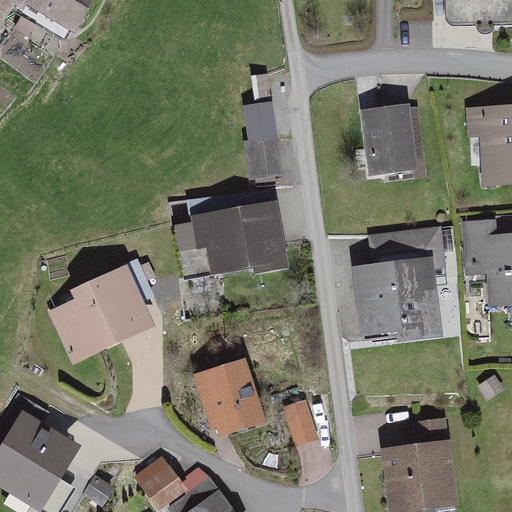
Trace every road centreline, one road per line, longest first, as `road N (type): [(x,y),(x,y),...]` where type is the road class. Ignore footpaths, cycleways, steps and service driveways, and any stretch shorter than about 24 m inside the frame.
road 1 (residential): [(355,511),(298,75)]
road 2 (residential): [(298,75),(417,60),(511,67)]
